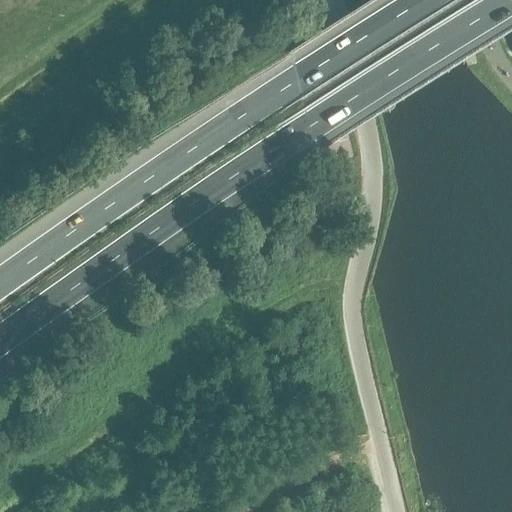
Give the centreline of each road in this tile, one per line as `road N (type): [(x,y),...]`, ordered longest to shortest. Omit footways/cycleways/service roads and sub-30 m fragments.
road 1 (motorway): [(0,342),(310,128),(511,1)]
road 2 (unclassified): [(396,511),(354,344),(353,289),(372,218),(373,163),(332,0)]
road 3 (motorway): [(426,0),(0,284)]
road 4 (track): [(113,0),(0,80)]
